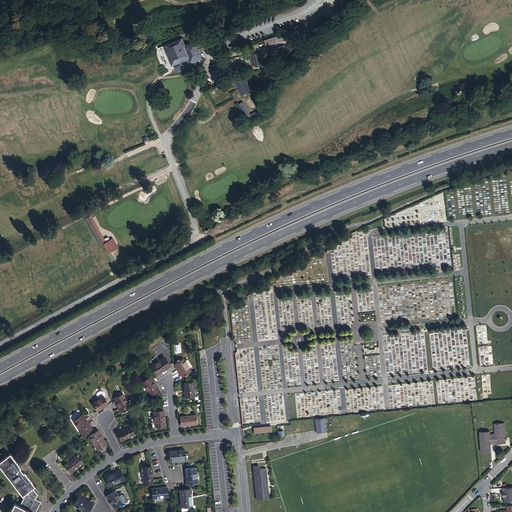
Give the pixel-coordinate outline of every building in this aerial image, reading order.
[(321,22),(311,29),(315,34),(325,28),(321,22)] [(284,34),(264,40),(265,44),(295,34),(297,37),(304,35),(301,26),(283,32),(284,34)] [(297,37),(295,34),(265,44),(266,47),(297,37)] [(183,38),(166,45),(174,65),(189,59),(191,63),(202,59),(196,42),(186,45),(183,38)] [(297,44),(286,46),(288,52),(298,50),(297,44)] [(159,48),(167,67),(174,65),(166,45),(159,48)] [(286,45),(276,48),(279,56),(284,55),(285,59),(289,58),(286,45)] [(276,48),(269,50),(272,58),(279,56),(276,48)] [(260,53),(252,55),(256,67),(263,65),(260,53)] [(244,76),(235,80),(243,94),(251,90),(244,76)] [(257,111),(250,114),(245,102),(239,104),(243,114),(241,114),(245,123),(265,115),(257,95),(252,97),(257,111)] [(230,129),(240,125),(235,111),(225,115),(230,129)] [(340,158),(335,161),(338,167),(343,164),(340,158)] [(90,214),(85,217),(95,235),(100,233),(90,214)] [(106,235),(98,240),(102,248),(110,244),(106,235)] [(157,375),(170,366),(164,358),(151,367),(157,375)] [(183,377),(183,376),(190,371),(182,360),(175,365),(183,377)] [(159,391),(151,379),(150,378),(142,383),(146,390),(150,396),(159,391)] [(184,384),(186,397),(195,396),(193,383),(184,384)] [(115,399),(121,412),(130,408),(123,394),(115,399)] [(97,411),(109,403),(104,396),(92,404),(97,411)] [(164,411),(154,412),(155,427),(165,426),(165,419),(164,411)] [(91,429),(82,415),(73,420),(83,435),(91,429)] [(181,417),(182,426),(197,425),(195,416),(181,417)] [(326,419),(316,420),(318,433),(327,432),(326,419)] [(491,431),(481,432),(482,452),(492,451),(491,444),(491,442),(496,442),(496,444),(506,443),(505,423),(495,424),(496,434),(496,436),(491,437),(491,434),(491,431)] [(121,441),(122,441),(133,435),(130,427),(117,433),(121,441)] [(97,431),(89,436),(98,449),(106,444),(106,443),(97,431)] [(170,461),(184,460),(183,451),(169,452),(170,461)] [(19,466),(9,453),(0,459),(0,466),(22,494),(23,494),(25,496),(20,506),(13,502),(8,511),(34,511),(41,501),(35,498),(37,493),(32,486),(34,485),(23,471),(22,472),(18,467),(19,466)] [(70,474),(80,466),(74,459),(64,466),(65,467),(70,474)] [(260,465),(253,465),(257,499),(264,498),(269,498),(266,467),(261,468),(260,465)] [(151,467),(142,468),(144,484),(153,483),(151,467)] [(187,484),(197,483),(195,468),(185,469),(187,484)] [(120,471),(111,475),(106,477),(109,486),(124,480),(120,471)] [(511,487),(502,488),(503,497),(505,497),(505,501),(511,500),(511,487)] [(167,488),(165,488),(151,490),(153,499),(168,497),(167,488)] [(179,491),(181,508),(191,507),(188,490),(179,491)] [(113,507),(114,507),(122,502),(118,496),(114,491),(110,493),(106,496),(113,507)] [(87,511),(92,504),(79,496),(73,505),(84,511),(87,511)]
